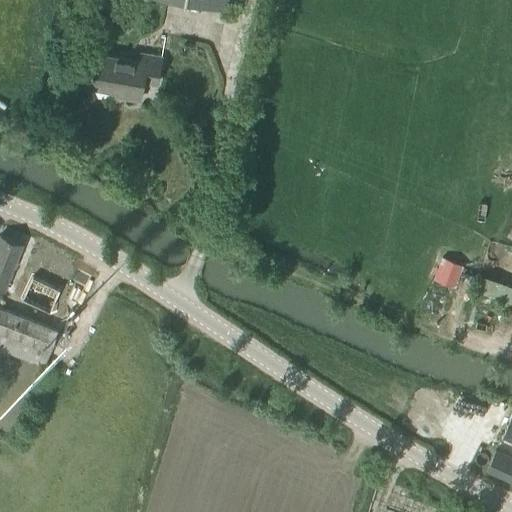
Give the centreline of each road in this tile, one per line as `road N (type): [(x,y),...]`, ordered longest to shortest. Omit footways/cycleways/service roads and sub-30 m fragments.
road 1 (tertiary): [(511,509),(399,447),(50,226),(0,204)]
road 2 (track): [(511,359),(202,244)]
